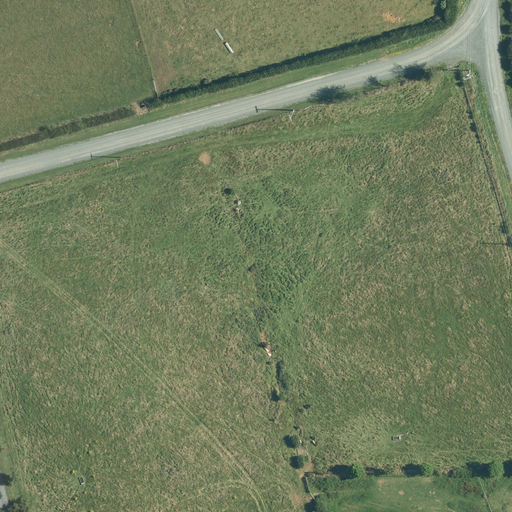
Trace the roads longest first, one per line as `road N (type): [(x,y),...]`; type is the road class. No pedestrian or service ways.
road 1 (unclassified): [(0,176),(387,68),(483,32)]
road 2 (unclassified): [(483,32),(511,156)]
